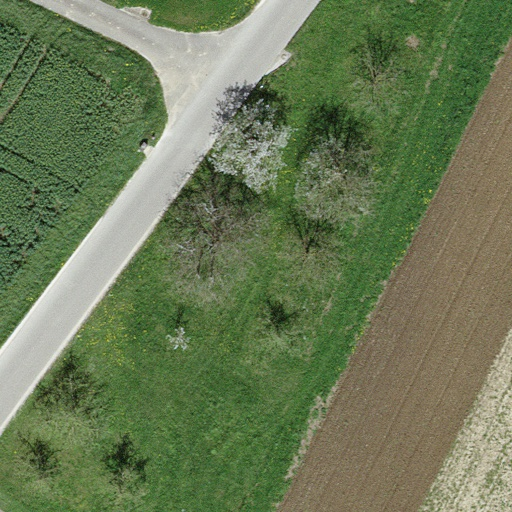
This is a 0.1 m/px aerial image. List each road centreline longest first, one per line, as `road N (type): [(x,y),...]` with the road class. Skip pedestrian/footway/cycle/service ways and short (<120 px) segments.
road 1 (tertiary): [(0,388),(228,84)]
road 2 (unclassified): [(228,84),(58,0)]
